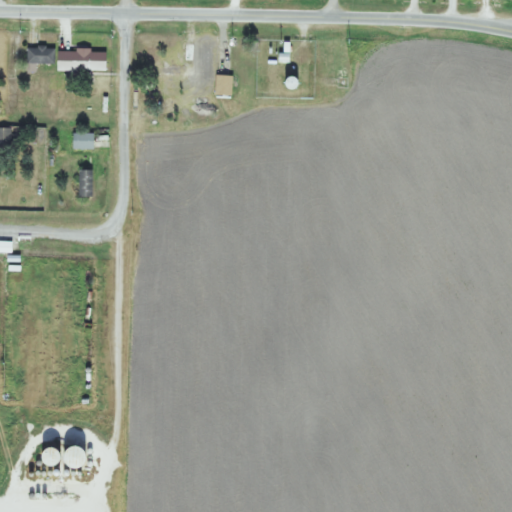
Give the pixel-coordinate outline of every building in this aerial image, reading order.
[(181,61),(192,62),(191,78),(209,78),(210,46),(181,45),(181,61)] [(52,70),(103,70),(103,49),(25,48),(24,69),(32,69),(32,63),(52,64),(52,70)] [(228,95),(228,76),(212,76),(212,95),(228,95)] [(289,87),(288,77),(278,78),(279,89),(289,87)] [(8,128),(0,127),(0,146),(8,147),(8,128)] [(89,148),(89,134),(69,134),(69,148),(89,148)] [(89,170),(76,170),(76,196),(89,196),(89,170)] [(62,455),(63,460),(67,464),(73,465),(78,464),(81,460),(82,454),(81,450),(79,447),(75,445),(71,445),(67,446),(64,448),(62,451),(62,455)] [(40,456),(42,460),(45,463),(48,464),(52,463),(55,460),(57,457),(57,453),(55,449),(52,447),(48,446),(45,447),(42,450),(40,453),(40,456)]
